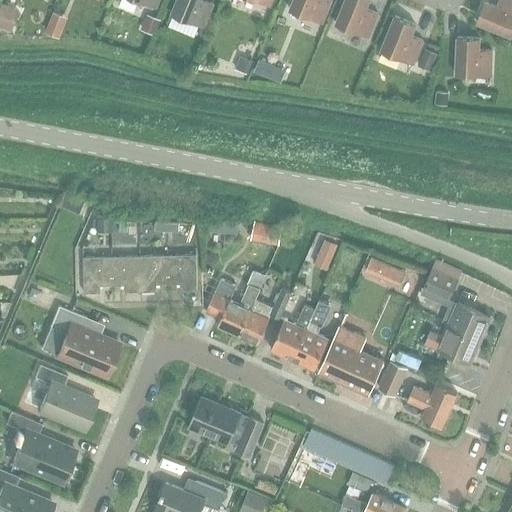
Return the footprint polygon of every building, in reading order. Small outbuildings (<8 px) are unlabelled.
[(64,0),(62,19),(74,20),(76,0),(64,0)] [(205,0),(176,0),(171,14),(204,27),(214,3),(205,0)] [(293,0),(290,9),(322,23),(331,0),(293,0)] [(366,8),(369,0),(345,0),(336,24),(368,37),(378,13),(366,8)] [(511,0),(498,0),(496,6),(485,1),(477,22),(511,36),(511,34),(511,0)] [(2,4),(0,9),(0,27),(11,32),(20,11),(2,4)] [(149,16),(143,30),(154,35),(160,21),(149,16)] [(411,35),(415,24),(395,16),(381,50),(413,64),(423,40),(411,35)] [(49,21),(45,31),(59,37),(63,27),(49,21)] [(479,49),(479,37),(457,36),(456,74),(491,76),(492,50),(479,49)] [(427,51),(420,66),(430,70),(437,55),(427,51)] [(240,56),(235,68),(247,73),(252,61),(240,56)] [(260,58),(255,71),(265,75),(270,62),(260,58)] [(437,92),(436,103),(448,105),(449,93),(437,92)] [(64,192),(58,207),(71,213),(62,233),(77,239),(92,204),(64,192)] [(296,225),(297,212),(277,210),(276,223),(296,225)] [(111,218),(97,219),(98,231),(111,231),(111,218)] [(119,222),(119,232),(128,232),(128,228),(128,222),(119,222)] [(155,222),(155,230),(167,231),(167,223),(155,222)] [(167,223),(167,231),(178,231),(179,224),(167,223)] [(253,223),(250,239),(278,244),(281,229),(253,223)] [(325,239),(314,264),(327,270),(337,244),(325,239)] [(269,250),(259,278),(274,284),(284,256),(269,250)] [(168,255),(169,284),(181,283),(181,291),(198,290),(197,254),(168,255)] [(157,284),(169,284),(168,255),(140,256),(141,291),(157,291),(157,284)] [(101,285),(112,285),(112,256),(84,257),(85,293),(101,292),(101,285)] [(125,292),(141,291),(140,256),(112,256),(112,285),(125,284),(125,292)] [(373,256),(366,270),(382,277),(389,263),(373,256)] [(450,300),(459,281),(432,269),(424,288),(450,300)] [(255,299),(258,292),(259,289),(248,284),(239,304),(229,300),(235,286),(220,279),(206,312),(220,318),(217,325),(239,335),(253,304),(255,299)] [(31,287),(27,298),(36,302),(41,291),(31,287)] [(271,314),(279,318),(290,292),(281,288),(272,307),(255,299),(253,304),(239,335),(258,344),(270,318),(269,318),(271,314)] [(318,333),(325,318),(331,305),(319,300),(315,309),(293,359),(314,369),(328,338),(318,333)] [(470,364),(491,317),(458,303),(442,337),(431,332),(426,344),(470,364)] [(293,359),(315,309),(305,304),(296,324),(285,318),(271,349),(293,359)] [(50,326),(41,347),(57,354),(106,374),(119,343),(82,328),(87,316),(59,305),(50,326)] [(341,326),(321,372),(368,393),(382,360),(359,350),(366,337),(341,326)] [(391,362),(379,388),(395,395),(407,369),(391,362)] [(63,386),(67,375),(39,363),(34,376),(50,382),(39,409),(84,428),(96,400),(63,386)] [(442,426),(456,393),(436,384),(432,394),(414,386),(407,401),(425,409),(421,417),(442,426)] [(249,457),(264,423),(250,418),(248,423),(238,419),(241,414),(202,398),(190,427),(228,443),(229,441),(238,445),(236,451),(249,457)] [(69,464),(75,450),(38,434),(44,421),(13,409),(8,422),(29,430),(17,460),(67,480),(73,466),(69,464)] [(320,433),(311,429),(310,429),(302,447),(312,451),(320,433)] [(312,451),(321,456),(330,437),(320,433),(312,451)] [(321,456),(331,460),(339,442),(330,437),(321,456)] [(331,460),(341,464),(349,446),(339,442),(331,460)] [(341,464),(350,469),(359,450),(349,446),(341,464)] [(368,454),(359,450),(350,469),(360,473),(368,454)] [(378,459),(368,454),(360,473),(369,477),(378,459)] [(369,477),(379,482),(387,463),(378,459),(369,477)] [(270,474),(291,478),(294,467),(273,462),(270,474)] [(397,467),(387,463),(379,482),(389,486),(397,467)] [(0,489),(0,511),(49,511),(53,503),(14,487),(19,476),(0,467),(0,482),(3,483),(0,489)] [(348,483),(367,491),(372,479),(353,471),(348,483)] [(210,511),(212,508),(218,510),(225,493),(195,481),(190,493),(165,483),(153,511),(210,511)] [(260,481),(257,488),(274,496),(278,488),(260,481)] [(249,491),(240,511),(268,511),(273,501),(249,491)] [(403,511),(405,508),(372,493),(368,503),(347,493),(341,504),(359,511),(403,511)]
